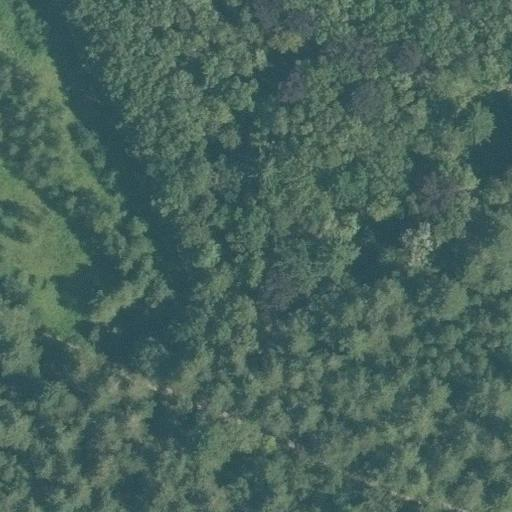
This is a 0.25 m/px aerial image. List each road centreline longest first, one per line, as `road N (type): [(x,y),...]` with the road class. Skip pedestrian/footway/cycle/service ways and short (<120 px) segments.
road 1 (track): [(482,511),(153,373)]
road 2 (track): [(153,373),(0,309)]
